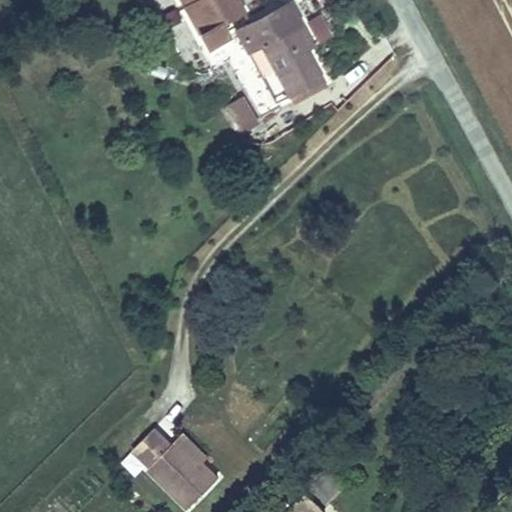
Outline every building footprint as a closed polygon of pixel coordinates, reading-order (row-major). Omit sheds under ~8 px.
[(237,8),(232,0),(176,0),(201,45),(221,33),(215,20),(237,8)] [(306,58),(286,21),(294,18),(284,0),(280,0),(230,27),(255,75),(270,68),(283,93),(315,74),(306,58)] [(314,54),(294,18),(286,21),(306,58),(314,54)] [(239,137),(260,123),(242,95),(220,109),(239,137)] [(213,481),(195,464),(172,443),(167,448),(149,432),(129,451),(148,470),(145,474),(185,511),(213,481)] [(201,457),(179,436),(172,443),(195,464),(201,457)] [(316,511),(301,498),(287,511),(316,511)]
